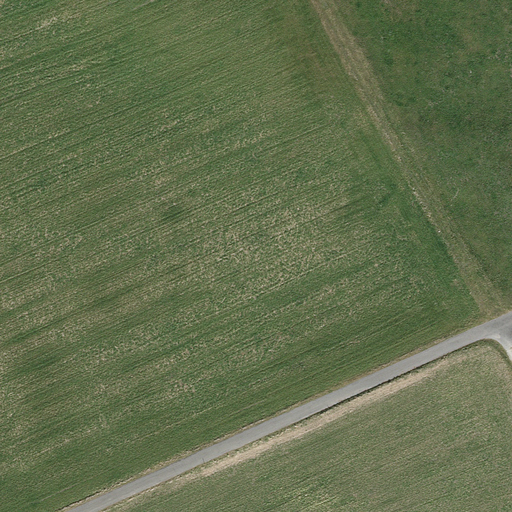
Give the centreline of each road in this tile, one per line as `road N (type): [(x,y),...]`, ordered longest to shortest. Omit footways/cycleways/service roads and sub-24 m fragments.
road 1 (track): [(77,511),(511,317)]
road 2 (track): [(511,335),(461,169)]
